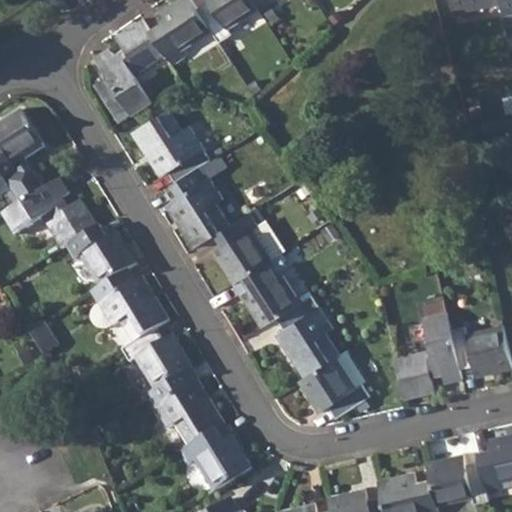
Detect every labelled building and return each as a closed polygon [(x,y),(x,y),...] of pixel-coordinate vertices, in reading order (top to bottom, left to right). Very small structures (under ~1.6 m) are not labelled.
[(164,24),(151,33),(165,56),(173,67),(187,57),(184,52),(214,32),(199,9),(193,0),(180,0),(158,14),(164,24)] [(209,0),(210,2),(199,9),(214,32),(220,43),(233,35),(230,29),(260,10),(253,0),(209,0)] [(253,0),(260,10),(260,11),(273,2),(271,0),(253,0)] [(511,0),(452,0),(456,13),(502,5),(509,38),(511,37),(511,0)] [(96,85),(113,111),(125,103),(133,117),(154,103),(136,75),(165,56),(151,33),(144,21),(119,36),(126,48),(114,56),(110,49),(96,58),(108,77),(96,85)] [(125,103),(113,111),(122,124),(133,117),(125,103)] [(0,171),(5,180),(12,191),(21,204),(47,188),(28,159),(47,146),(22,109),(0,123),(0,171)] [(170,173),(176,184),(203,166),(213,160),(192,127),(184,132),(170,111),(135,134),(163,177),(170,173)] [(176,184),(167,189),(175,201),(166,207),(194,250),(218,235),(230,227),(218,206),(225,201),(203,166),(176,184)] [(0,198),(12,191),(5,180),(0,171),(0,198)] [(21,204),(3,215),(17,236),(44,220),(64,250),(67,248),(99,229),(82,203),(70,210),(62,199),(69,194),(61,180),(21,204)] [(230,227),(218,235),(226,247),(215,254),(235,286),(237,285),(274,262),(254,231),(260,227),(251,214),(230,227)] [(260,227),(254,231),(274,262),(281,257),(288,253),(268,222),(260,227)] [(99,229),(67,248),(76,261),(81,258),(100,289),(130,271),(138,266),(117,233),(108,238),(101,227),(99,229)] [(274,262),(237,285),(244,297),(263,328),(278,318),(301,304),(282,274),(288,270),(281,257),(274,262)] [(100,289),(93,294),(99,304),(95,311),(94,316),(94,321),(97,324),(102,328),(106,328),(112,326),(121,321),(134,343),(158,328),(171,321),(143,278),(137,281),(130,271),(100,289)] [(301,304),(278,318),(286,330),(277,335),(305,378),(342,355),(329,334),(336,330),(314,296),(301,304)] [(431,351),(397,359),(406,399),(435,393),(432,378),(445,374),(447,383),(464,380),(461,369),(453,331),(449,313),(424,319),(431,351)] [(44,323),(29,332),(44,355),(59,346),(44,323)] [(469,327),(453,331),(461,369),(474,366),(478,377),(511,369),(511,355),(505,325),(470,333),(469,327)] [(134,343),(123,350),(132,363),(137,361),(157,391),(186,373),(194,368),(174,335),(165,340),(158,328),(134,343)] [(305,378),(301,380),(321,413),(331,407),(338,418),(371,397),(363,385),(367,382),(347,351),(342,355),(305,378)] [(157,391),(148,396),(169,429),(178,425),(191,446),(217,430),(227,424),(200,381),(193,385),(186,373),(157,391)] [(191,446),(183,451),(191,463),(196,461),(215,491),(254,468),(233,436),(224,441),(217,430),(191,446)] [(492,450),(479,453),(481,462),(487,491),(503,488),(502,481),(511,479),(511,433),(490,439),(492,450)] [(465,453),(429,462),(433,480),(438,505),(472,498),(474,504),(490,501),(487,491),(481,462),(468,465),(465,453)] [(417,472),(380,480),(384,496),(387,511),(439,511),(438,505),(433,480),(420,483),(417,472)] [(368,488),(330,496),(333,511),(387,511),(384,496),(370,500),(368,488)] [(246,511),(245,511),(240,510),(232,498),(210,511),(246,511)] [(319,511),(318,502),(281,510),(281,511),(333,511),(327,511),(319,511)]
